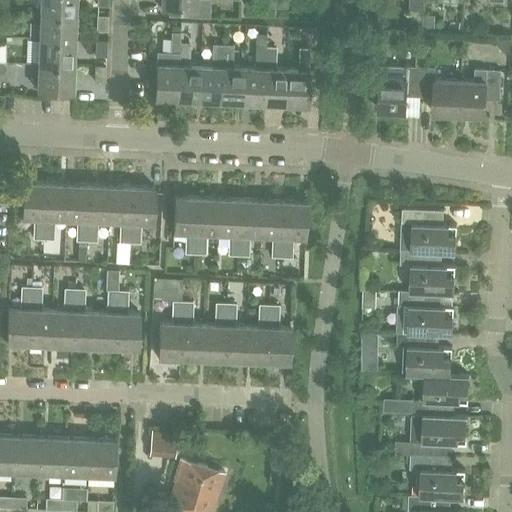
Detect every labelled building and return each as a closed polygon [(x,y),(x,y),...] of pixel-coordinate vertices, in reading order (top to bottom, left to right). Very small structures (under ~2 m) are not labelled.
[(40,0),(40,13),(76,14),(76,0),(40,0)] [(160,0),(160,6),(177,7),(177,14),(193,15),(210,15),(209,0),(160,0)] [(40,13),(39,38),(75,40),(76,14),(40,13)] [(108,30),(108,15),(97,14),(96,30),(108,30)] [(383,17),(376,16),(376,28),(388,29),(388,22),(384,17),(383,17)] [(157,62),(155,62),(153,97),(177,98),(180,42),(181,31),(171,30),(171,51),(157,50),(157,62)] [(256,45),(265,46),(265,34),(256,33),(256,45)] [(39,38),(38,63),(74,64),(75,40),(39,38)] [(107,56),(107,40),(96,39),(95,55),(107,56)] [(180,42),(177,98),(199,99),(200,64),(189,63),(190,42),(180,42)] [(200,64),(199,99),(220,100),(223,44),(214,43),(213,64),(200,64)] [(223,44),(220,100),(241,101),(243,66),(232,65),(233,44),(223,44)] [(243,66),(241,101),(262,101),(265,46),(256,45),(255,66),(243,66)] [(265,46),(262,101),(284,102),(286,67),(274,67),(275,46),(265,46)] [(286,67),(284,102),(307,103),(308,68),(309,48),(300,47),(299,68),(286,67)] [(74,64),(38,63),(37,90),(73,91),(74,64)] [(407,76),(380,75),(379,109),(405,110),(406,94),(420,95),(421,65),(407,64),(407,76)] [(106,81),(106,65),(95,65),(94,80),(106,81)] [(421,65),(420,95),(433,96),(433,111),(459,112),(461,78),(436,77),(436,65),(421,65)] [(461,78),(459,112),(485,113),(486,97),(500,98),(501,68),(475,67),(475,78),(461,78)] [(21,214),(34,215),(33,237),(42,237),(45,181),(23,180),(21,214)] [(45,181),(42,237),(54,238),(55,216),(65,217),(66,182),(45,181)] [(66,182),(65,217),(76,217),(76,239),(86,239),(88,183),(66,182)] [(88,183),(86,239),(97,240),(98,218),(109,219),(110,184),(88,183)] [(110,184),(109,219),(120,219),(119,241),(129,241),(132,185),(110,184)] [(132,185),(129,241),(140,242),(141,220),(152,221),(154,186),(132,185)] [(173,229),(185,230),(184,251),(194,252),(197,196),(175,195),(173,229)] [(197,196),(194,252),(206,252),(206,231),(217,231),(219,197),(197,196)] [(219,197),(217,231),(228,232),(227,245),(228,245),(228,253),(238,254),(241,197),(219,197)] [(241,197),(238,254),(249,254),(250,233),(261,233),(263,198),(241,197)] [(263,198),(261,233),(271,234),(271,255),(282,256),(285,199),(263,198)] [(285,199),(282,256),(292,256),(293,235),(305,235),(306,200),(285,199)] [(401,222),(400,247),(442,249),(442,250),(443,250),(456,250),(457,223),(443,222),(443,209),(402,207),(401,222)] [(442,249),(400,247),(400,263),(411,263),(410,288),(440,290),(453,291),(454,291),(455,264),(442,263),(443,250),(442,250),(442,249)] [(182,295),(183,278),(153,276),(153,294),(182,295)] [(30,285),(28,342),(50,342),(51,307),(41,306),(42,285),(41,285),(41,280),(32,280),(31,285),(30,285)] [(21,284),(20,305),(7,305),(6,341),(28,342),(30,285),(21,284)] [(51,307),(50,342),(72,343),(74,286),(64,286),(63,307),(51,307)] [(74,286),(72,343),(94,344),(95,309),(85,308),(85,287),(74,286)] [(95,309),(94,344),(116,345),(118,288),(107,288),(107,309),(95,309)] [(118,288),(116,345),(138,346),(139,311),(128,310),(128,289),(118,288)] [(398,303),(405,303),(405,319),(408,319),(408,329),(408,330),(439,331),(439,332),(453,332),(454,304),(452,304),(453,291),(440,290),(410,288),(399,288),(398,303)] [(172,299),(171,320),(159,320),(157,355),(179,356),(182,299),(172,299)] [(182,299),(179,356),(201,357),(203,322),(193,321),(193,299),(182,299)] [(203,322),(201,357),(223,358),(226,301),(215,300),(214,322),(203,322)] [(226,301),(223,358),(245,359),(247,324),(236,323),(236,301),(226,301)] [(247,324),(245,359),(267,360),(270,302),(258,302),(257,324),(247,324)] [(270,302),(267,360),(289,361),(290,326),(279,325),(280,303),(270,302)] [(397,344),(407,345),(406,371),(425,372),(425,371),(451,372),(452,345),(439,344),(439,332),(439,331),(408,330),(408,329),(397,329),(397,344)] [(412,412),(423,413),(423,412),(454,413),(454,412),(454,400),(468,400),(469,372),(451,372),(425,371),(425,372),(424,397),(413,397),(412,412)] [(411,438),(410,452),(452,454),(453,440),(466,441),(467,413),(454,412),(454,413),(423,412),(423,413),(422,438),(411,438)] [(149,454),(175,457),(178,431),(152,428),(149,454)] [(0,468),(11,469),(13,433),(0,432),(0,468)] [(13,433),(11,469),(36,470),(38,434),(13,433)] [(38,434),(36,470),(62,472),(64,435),(38,434)] [(64,435),(62,472),(88,473),(89,436),(64,435)] [(89,436),(88,473),(113,474),(115,437),(89,436)] [(452,454),(410,452),(409,467),(417,468),(417,483),(420,483),(420,493),(450,494),(464,495),(465,468),(452,467),(452,454)] [(207,511),(211,511),(225,469),(181,455),(174,478),(175,479),(169,500),(207,511)] [(462,511),(463,508),(450,508),(450,494),(420,493),(408,492),(408,508),(414,508),(414,511),(462,511)] [(0,506),(9,506),(10,495),(0,494),(0,506)] [(10,495),(9,506),(26,507),(26,496),(10,495)] [(45,508),(60,509),(61,497),(45,496),(45,508)] [(61,497),(60,509),(76,509),(77,498),(61,497)] [(113,499),(97,499),(96,510),(112,511),(113,499)]
